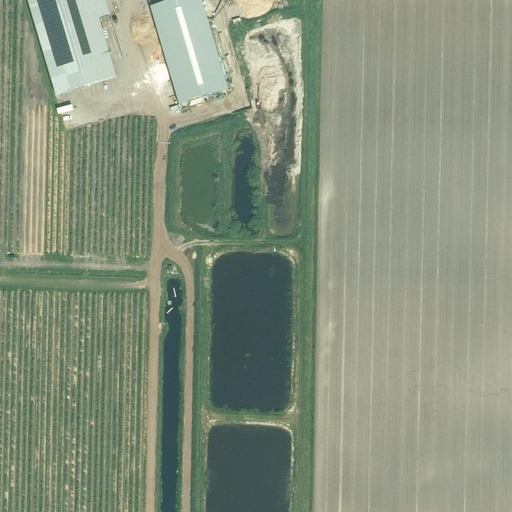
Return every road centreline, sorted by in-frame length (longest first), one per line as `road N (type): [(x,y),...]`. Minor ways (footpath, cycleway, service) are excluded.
road 1 (track): [(173,250),(303,248),(305,0)]
road 2 (track): [(160,179),(151,511)]
road 3 (track): [(186,511),(189,270),(173,250)]
road 4 (track): [(303,248),(297,511)]
